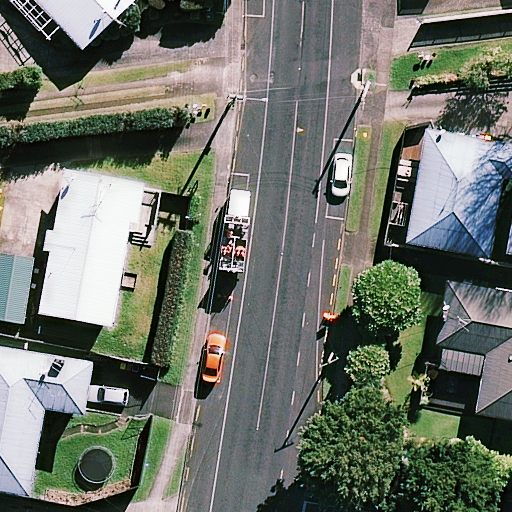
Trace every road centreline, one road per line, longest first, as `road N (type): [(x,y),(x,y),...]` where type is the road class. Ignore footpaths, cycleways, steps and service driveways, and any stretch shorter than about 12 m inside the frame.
road 1 (tertiary): [(298,88),(246,492)]
road 2 (residential): [(298,88),(198,85),(0,111)]
